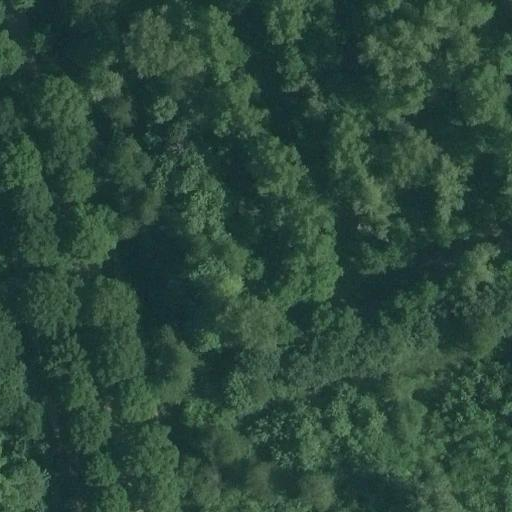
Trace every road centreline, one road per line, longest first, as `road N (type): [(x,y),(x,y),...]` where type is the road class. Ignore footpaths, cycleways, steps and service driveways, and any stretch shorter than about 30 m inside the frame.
road 1 (tertiary): [(139,511),(8,0)]
road 2 (track): [(106,511),(0,54)]
